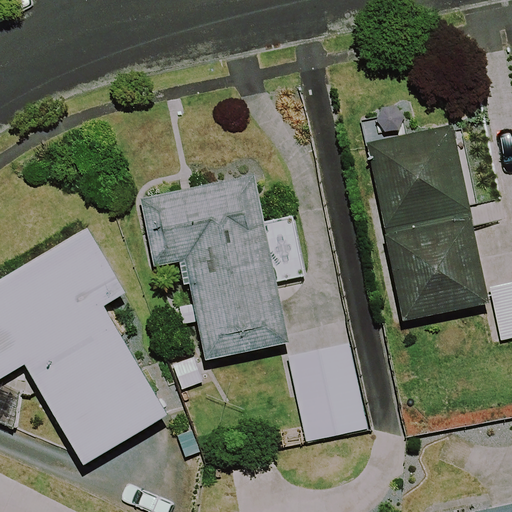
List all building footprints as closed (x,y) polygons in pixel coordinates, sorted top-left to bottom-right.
[(486,308),(451,134),(363,151),(398,325),(486,308)] [(267,224),(259,182),(137,206),(156,299),(192,292),(206,362),(285,347),(273,287),(301,281),(290,220),(267,224)] [(86,225),(0,273),(0,381),(27,366),(84,466),(168,419),(105,308),(126,296),(86,225)] [(511,341),(511,288),(489,293),(500,345),(511,341)] [(365,433),(348,347),(287,359),(304,445),(365,433)]
